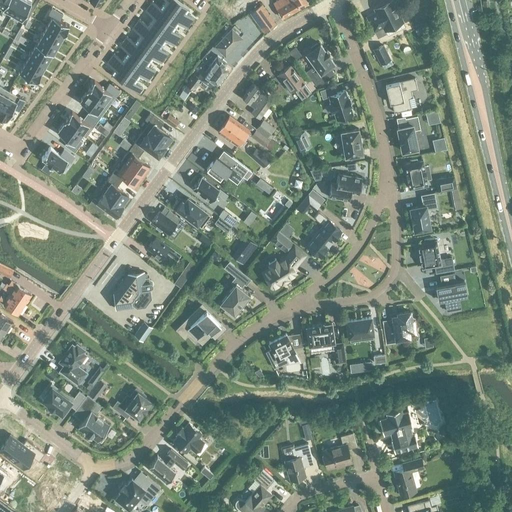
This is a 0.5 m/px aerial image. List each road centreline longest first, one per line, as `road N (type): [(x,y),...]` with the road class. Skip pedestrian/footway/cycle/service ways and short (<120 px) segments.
road 1 (tertiary): [(0,396),(242,69),(275,36),(330,3)]
road 2 (residential): [(97,465),(138,451),(235,345),(287,309)]
road 3 (primary): [(511,240),(452,0)]
road 4 (residential): [(388,193),(374,108),(330,3)]
road 5 (residential): [(388,193),(396,241),(388,282),(352,300),(287,309)]
road 6 (residential): [(0,141),(20,152),(110,27)]
road 7 (residential): [(287,309),(342,268),(388,193)]
